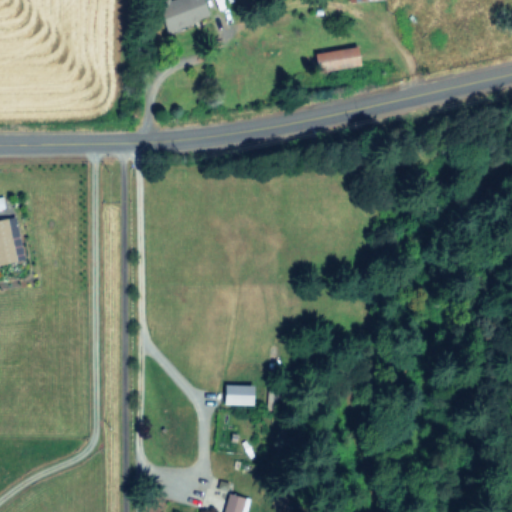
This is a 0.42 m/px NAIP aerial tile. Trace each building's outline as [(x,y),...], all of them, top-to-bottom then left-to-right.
[(206,12),(200,0),(163,0),(169,11),(156,16),(163,32),(206,12)] [(355,64),(352,45),(310,51),(313,70),(355,64)] [(0,262),(20,258),(11,215),(0,217),(0,262)] [(219,402),(249,403),(250,384),(220,383),(219,402)] [(240,511),(244,497),(224,492),(218,511),(240,511)]
